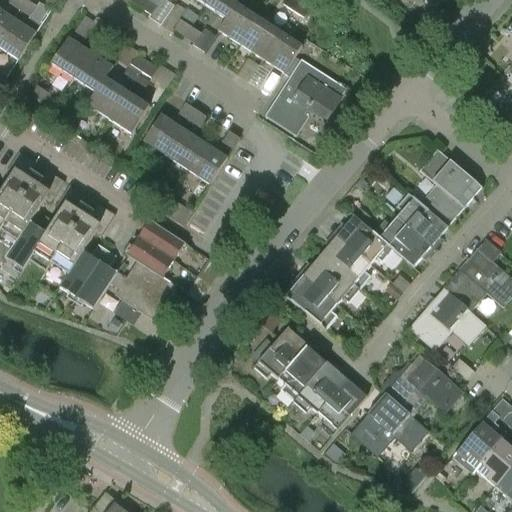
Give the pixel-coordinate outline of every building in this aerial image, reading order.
[(19,12),(26,2),(23,0),(11,0),(8,5),(19,12)] [(140,10),(146,0),(131,0),(130,3),(140,10)] [(157,7),(146,0),(140,10),(151,17),(157,7)] [(240,0),(208,0),(203,8),(225,22),(235,6),(236,6),(240,0)] [(293,13),(299,3),(294,0),(286,0),(282,6),(293,13)] [(26,2),(19,12),(29,19),(36,8),(26,2)] [(310,10),(299,3),(293,13),(304,20),(310,10)] [(257,20),(236,6),(235,6),(225,22),(217,34),(240,48),(257,20)] [(183,39),(197,18),(187,11),(173,32),(183,39)] [(0,42),(14,21),(0,12),(0,42)] [(197,18),(183,39),(194,46),(201,36),(191,29),(197,18)] [(257,20),(240,48),(261,62),(279,35),(257,20)] [(14,21),(0,42),(0,50),(18,63),(35,36),(14,21)] [(301,49),(279,35),(261,62),(284,76),(301,49)] [(73,81),(91,55),(69,40),(51,67),(73,81)] [(113,69),(91,55),(73,81),(94,95),(96,96),(106,81),(113,69)] [(134,84),(140,74),(147,63),(137,56),(123,77),(134,84)] [(250,59),(239,75),(261,89),(272,73),(250,59)] [(286,97),(271,120),(265,117),(264,119),(296,139),(313,113),(327,121),(346,91),(301,62),(281,93),(286,97)] [(147,63),(140,74),(150,81),(158,70),(147,63)] [(127,95),(106,81),(96,96),(94,95),(87,107),(109,122),(127,95)] [(41,106),(48,96),(37,88),(30,98),(41,106)] [(149,109),(127,95),(109,122),(131,136),(149,109)] [(188,123),(195,112),(185,105),(177,115),(188,123)] [(195,112),(188,123),(199,130),(206,119),(195,112)] [(166,158),(183,131),(161,117),(144,144),(166,158)] [(205,145),(183,131),(166,158),(187,172),(205,145)] [(221,144),(233,151),(240,141),(228,134),(221,144)] [(205,145),(187,172),(210,187),(228,159),(205,145)] [(435,189),(420,207),(447,230),(480,191),(436,153),(418,174),(435,189)] [(19,154),(8,171),(17,176),(28,159),(19,154)] [(28,159),(17,176),(26,182),(31,174),(37,165),(28,159)] [(0,242),(11,250),(12,251),(29,225),(44,203),(47,204),(53,204),(54,201),(46,195),(37,190),(43,181),(31,174),(26,182),(17,176),(8,171),(7,173),(9,174),(9,180),(11,181),(0,196),(0,242)] [(48,173),(43,181),(37,190),(46,195),(57,179),(48,173)] [(57,179),(46,195),(54,201),(65,184),(57,179)] [(58,203),(67,209),(78,192),(69,187),(58,203)] [(78,192),(67,209),(76,215),(81,207),(87,198),(78,192)] [(402,216),(397,222),(430,250),(447,230),(420,207),(408,198),(397,212),(402,216)] [(60,213),(53,224),(54,225),(29,262),(30,263),(62,283),(82,254),(95,235),(98,237),(102,236),(104,233),(96,228),(87,222),(92,214),(81,207),(76,215),(67,209),(58,203),(56,206),(58,211),(60,213)] [(98,205),(92,214),(87,222),(96,228),(106,211),(98,205)] [(106,211),(96,228),(104,233),(115,217),(106,211)] [(12,251),(11,250),(5,261),(24,273),(30,263),(29,262),(54,225),(53,224),(44,219),(37,230),(29,225),(12,251)] [(393,253),(375,237),(354,219),(344,231),(355,240),(347,249),(370,269),(377,261),(382,265),(393,253)] [(142,232),(137,240),(174,263),(185,246),(145,220),(139,230),(142,232)] [(385,226),(375,237),(393,253),(413,270),(422,259),(430,250),(397,222),(390,230),(385,226)] [(136,263),(163,280),(174,263),(137,240),(132,248),(128,246),(122,255),(127,258),(135,263),(136,263)] [(442,292),(471,315),(486,296),(503,310),(511,299),(511,282),(491,264),(500,254),(484,242),(442,292)] [(59,288),(76,300),(107,253),(97,247),(90,258),(82,254),(62,283),(59,288)] [(364,276),(370,269),(347,249),(339,258),(329,250),(321,259),(359,292),(370,280),(364,276)] [(109,286),(116,275),(108,270),(116,259),(107,253),(76,300),(94,311),(109,286)] [(127,258),(116,275),(109,286),(122,295),(119,300),(155,323),(177,288),(163,280),(136,263),(135,263),(127,258)] [(321,281),(313,289),(337,309),(344,301),(349,305),(359,292),(321,259),(310,272),(321,281)] [(197,279),(210,287),(215,280),(201,272),(197,279)] [(392,285),(403,294),(410,286),(399,277),(392,285)] [(205,294),(210,287),(197,279),(192,286),(205,294)] [(337,309),(313,289),(305,298),(295,289),(286,299),(325,333),(336,320),(331,316),(337,309)] [(487,329),(471,315),(442,292),(408,332),(436,355),(452,336),(469,351),(487,329)] [(277,382),(307,348),(298,340),(287,331),(253,370),(266,381),(271,376),(277,382)] [(317,357),(307,348),(277,382),(284,387),(280,393),(293,404),(326,365),(317,357)] [(384,397),(413,421),(429,403),(446,417),(464,395),(418,356),(384,397)] [(474,374),(458,360),(451,369),(467,382),(474,374)] [(309,410),(317,416),(346,382),(326,365),(293,404),(305,414),(309,410)] [(346,382),(317,416),(323,422),(319,428),(333,439),(363,401),(365,399),(346,382)] [(430,436),(413,421),(384,397),(350,436),(379,461),(396,442),(412,456),(430,436)] [(509,407),(502,401),(491,413),(498,419),(509,407)] [(472,476),(502,441),(482,424),(452,458),(472,476)] [(511,470),(511,449),(502,441),(472,476),(492,493),(511,470)] [(511,470),(492,493),(511,509),(511,470)]
